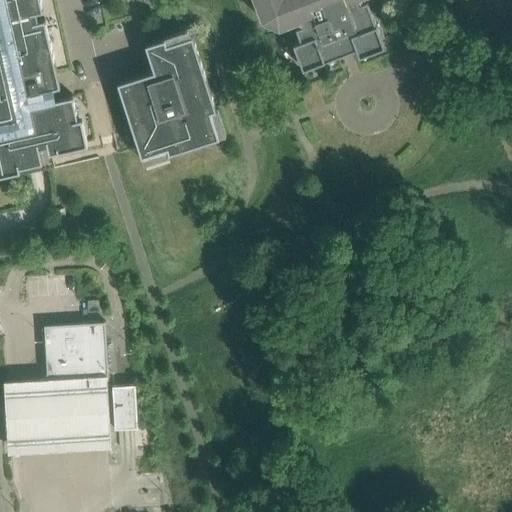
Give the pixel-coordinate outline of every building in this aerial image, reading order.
[(0,0),(0,169),(41,160),(39,152),(48,150),(48,152),(83,144),(83,143),(134,132),(143,161),(222,135),(214,109),(216,109),(192,35),(191,35),(190,31),(165,39),(164,38),(145,44),(154,70),(117,82),(96,88),(60,97),(58,85),(59,85),(44,18),(43,18),(41,10),(42,9),(39,0),(0,0)] [(255,0),(264,22),(278,28),(298,20),(300,26),(296,27),(311,66),(357,48),(360,56),(385,46),(367,0),(365,0),(364,1),(363,0),(255,0)] [(88,300),(88,311),(99,310),(99,299),(88,300)] [(107,375),(104,322),(45,326),(48,379),(47,379),(47,382),(109,378),(109,375),(107,375)] [(33,374),(7,376),(12,449),(39,447),(116,443),(112,370),(33,374)] [(135,384),(120,385),(112,385),(115,428),(123,428),(138,427),(135,384)]
